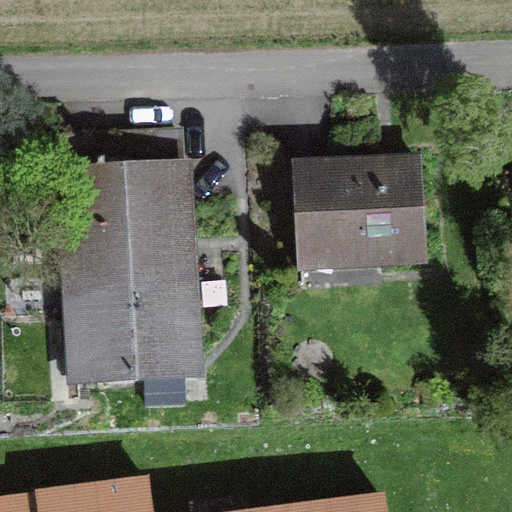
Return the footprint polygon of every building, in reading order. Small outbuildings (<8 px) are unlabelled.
[(123,169),(182,165),(180,129),(121,132),(123,169)] [(123,169),(121,132),(49,137),(51,173),(63,172),(123,169)] [(68,245),(187,237),(186,224),(182,165),(123,169),(63,172),(68,245)] [(405,167),(269,172),(274,283),(410,277),(405,167)] [(72,314),(191,306),(190,291),(187,237),(68,245),(72,314)] [(191,306),(72,314),(77,385),(196,378),(194,355),(191,306)] [(367,511),(367,505),(305,511),(128,511),(126,488),(0,502),(0,511),(367,511)]
